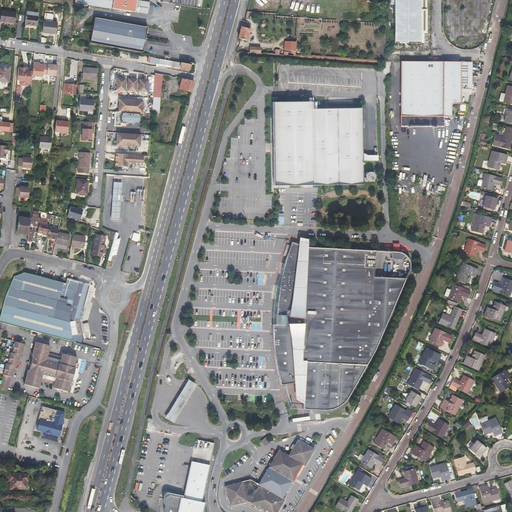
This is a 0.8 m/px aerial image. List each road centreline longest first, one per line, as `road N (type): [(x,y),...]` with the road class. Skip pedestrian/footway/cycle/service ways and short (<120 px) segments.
road 1 (primary): [(192,121),(86,511)]
road 2 (primary): [(100,508),(202,123)]
road 3 (residential): [(491,260),(435,392),(362,511)]
road 4 (unclassified): [(114,308),(100,397),(77,422),(53,511)]
road 5 (primary): [(192,121),(144,276),(123,290)]
road 6 (unclassified): [(352,424),(433,257)]
road 7 (residential): [(362,511),(504,472)]
road 8 (residential): [(94,201),(107,61)]
road 9 (primary): [(202,123),(235,0)]
